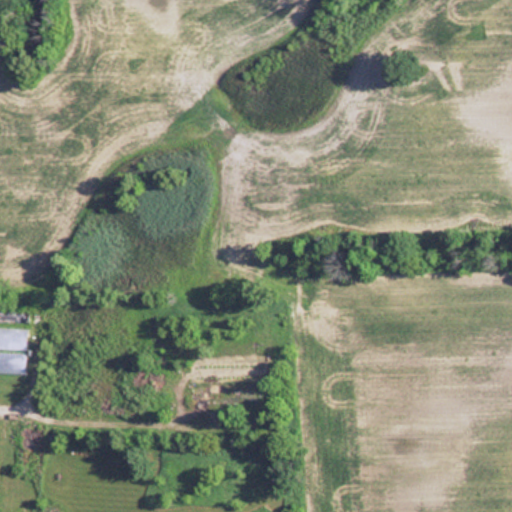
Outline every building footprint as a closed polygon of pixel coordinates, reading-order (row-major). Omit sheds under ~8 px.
[(28,323),(28,313),(0,312),(0,323),(28,323)] [(27,329),(0,327),(0,348),(26,350),(27,329)] [(0,373),(25,373),(25,352),(0,351),(0,373)] [(256,379),(256,364),(188,364),(188,379),(256,379)] [(189,381),(189,398),(257,398),(257,381),(189,381)]
